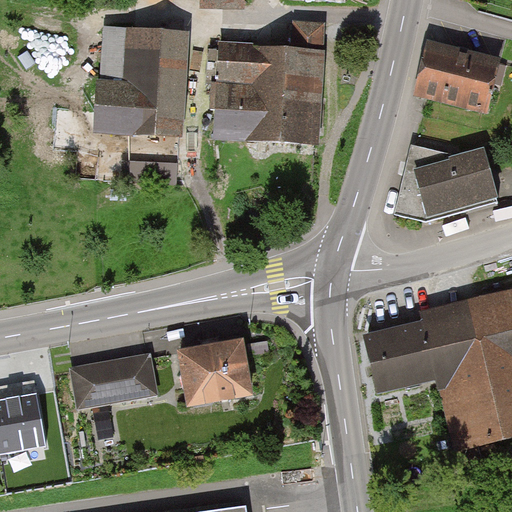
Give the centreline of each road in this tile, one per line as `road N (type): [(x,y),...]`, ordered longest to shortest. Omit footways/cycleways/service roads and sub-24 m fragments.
road 1 (tertiary): [(331,277),(0,338)]
road 2 (tertiary): [(408,0),(331,277)]
road 3 (tertiary): [(358,511),(331,277)]
road 4 (unclassified): [(511,238),(331,277)]
